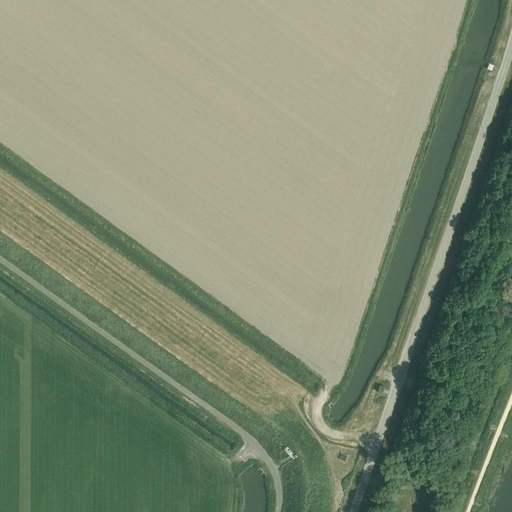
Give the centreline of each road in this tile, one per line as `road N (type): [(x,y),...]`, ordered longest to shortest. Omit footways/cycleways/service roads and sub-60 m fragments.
road 1 (unclassified): [(353,511),(511,43)]
road 2 (unclassified): [(277,511),(273,470),(248,439),(0,259)]
